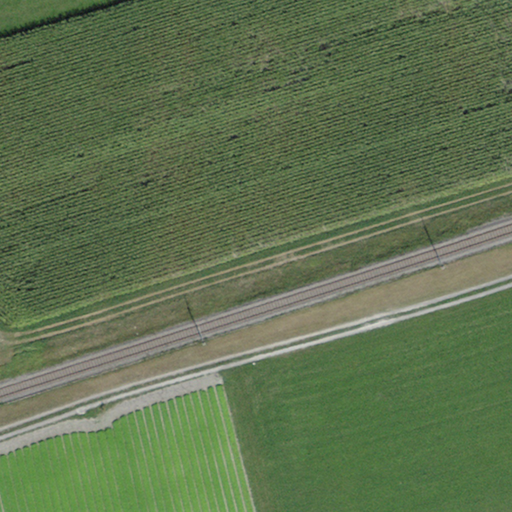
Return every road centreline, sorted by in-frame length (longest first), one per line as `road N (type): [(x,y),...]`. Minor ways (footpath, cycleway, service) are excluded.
road 1 (track): [(0,438),(511,282)]
road 2 (track): [(0,341),(59,333),(511,192)]
